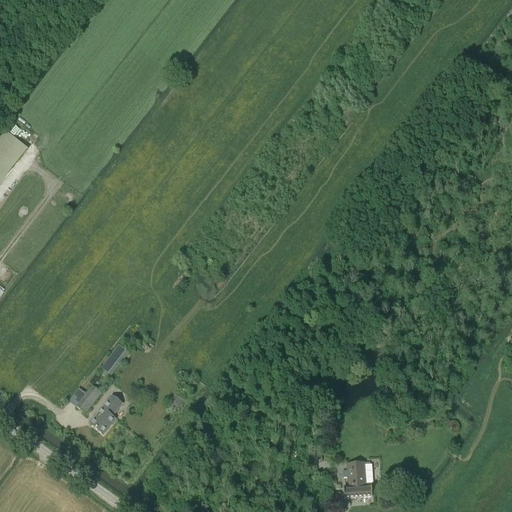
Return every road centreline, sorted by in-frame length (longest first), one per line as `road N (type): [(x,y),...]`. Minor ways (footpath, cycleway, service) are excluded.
road 1 (tertiary): [(128,511),(0,420)]
road 2 (track): [(82,0),(0,107)]
